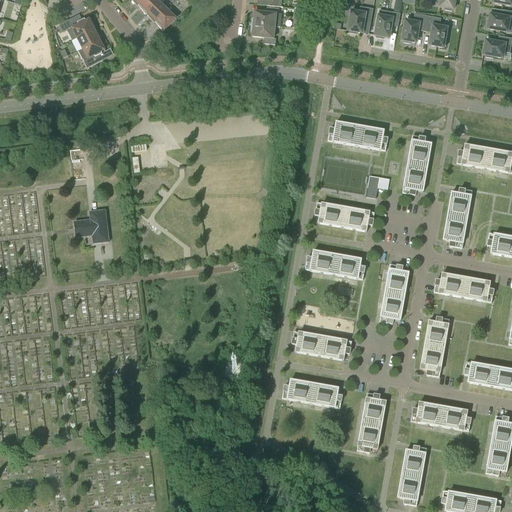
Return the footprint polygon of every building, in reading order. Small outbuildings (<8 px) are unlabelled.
[(146,16),(147,15),(159,3),(155,0),(144,0),(137,7),(137,8),(138,7),(146,16)] [(265,0),(268,0),(267,7),(281,8),(282,0),(265,0)] [(444,11),(452,13),(452,11),(453,11),(455,0),(441,0),(440,8),(444,9),(444,11)] [(3,12),(13,13),(14,2),(4,1),(3,12)] [(155,24),(167,11),(159,3),(147,15),(155,24)] [(349,33),(349,34),(356,36),(356,34),(362,35),(364,22),(370,24),(373,10),(360,8),(359,14),(351,13),(347,32),(349,33)] [(254,24),(254,26),(275,28),(276,16),(279,16),(279,10),(267,9),(267,14),(255,13),(254,18),(253,19),(253,23),(254,24)] [(167,11),(155,24),(163,33),(176,20),(167,11)] [(511,34),(511,12),(503,12),(502,18),(490,16),(489,22),(487,21),(486,28),(488,29),(487,30),(507,34),(511,34)] [(383,39),(389,40),(391,27),(397,28),(400,15),(393,14),(392,20),(378,17),(375,37),(376,37),(376,39),(379,40),(383,40),(383,39)] [(418,32),(425,33),(427,17),(414,15),(413,24),(405,22),(401,42),(403,42),(403,44),(404,44),(410,45),(410,43),(416,44),(418,32)] [(68,22),(77,39),(94,30),(89,21),(86,22),(85,20),(82,21),(79,16),(68,22)] [(427,17),(425,33),(431,34),(429,47),(443,49),(444,47),(445,47),(447,40),(445,39),(447,30),(439,28),(441,20),(427,17)] [(275,28),(254,26),(254,27),(252,28),(252,32),(253,33),(252,38),(264,39),(264,45),(276,46),(276,40),(274,40),(275,28)] [(77,39),(82,50),(99,41),(94,30),(77,39)] [(511,40),(499,38),(498,44),(485,42),(483,56),(485,57),(485,58),(492,60),(493,58),(502,60),(505,46),(511,47),(511,40)] [(99,41),(82,50),(78,52),(87,70),(103,62),(100,56),(102,55),(101,53),(105,51),(99,41)] [(65,51),(60,53),(63,60),(68,57),(65,51)] [(327,143),(356,148),(360,128),(336,124),(334,131),(330,130),(327,143)] [(360,128),(356,148),(385,153),(387,140),(383,139),(384,132),(360,128)] [(412,137),(407,166),(427,170),(431,146),(424,144),(425,140),(412,137)] [(456,166),(485,171),(488,151),(464,147),(463,154),(458,153),(456,166)] [(511,155),(488,151),(485,171),(511,175),(511,162),(511,158),(511,155)] [(427,170),(407,166),(402,195),(415,197),(416,193),(423,194),(427,170)] [(384,190),(390,191),(392,180),(372,176),(368,198),(382,201),(384,190)] [(451,194),(447,218),(467,222),(472,193),(459,190),(458,195),(451,194)] [(318,225),(342,229),(345,209),(316,204),(314,217),(319,218),(318,225)] [(345,209),(342,229),(366,234),(367,227),(372,227),(374,215),(345,209)] [(92,237),(93,245),(109,243),(105,211),(89,213),(90,221),(74,223),(76,239),(92,237)] [(467,222),(447,218),(443,242),(450,243),(449,248),(462,251),(467,222)] [(490,255),(511,259),(511,238),(489,235),(487,247),(491,248),(490,255)] [(305,272),(333,277),(337,257),(313,253),(312,260),(307,259),(305,272)] [(337,257),(333,277),(362,282),(365,269),(360,268),(361,261),(337,257)] [(389,266),(384,295),(404,299),(408,274),(401,273),(402,268),(389,266)] [(433,294),(462,299),(466,280),(442,275),(440,282),(436,282),(433,294)] [(466,280),(462,299),(491,305),(493,292),(489,291),(490,284),(466,280)] [(404,299),(384,295),(379,324),(392,326),(393,321),(400,323),(404,299)] [(428,323),(424,347),(444,351),(449,322),(436,319),(435,324),(428,323)] [(295,354),(319,358),(323,338),(294,333),(291,346),(296,347),(295,354)] [(323,338),(319,358),(343,362),(344,355),(349,356),(351,343),(323,338)] [(444,351),(424,347),(420,371),(427,372),(426,377),(439,379),(444,351)] [(365,361),(364,372),(385,374),(386,363),(365,361)] [(226,362),(224,374),(255,379),(257,367),(226,362)] [(467,384),(491,389),(495,369),(466,364),(464,376),(468,377),(467,384)] [(511,371),(495,369),(491,389),(511,392),(511,371)] [(282,400),(311,406),(314,386),(290,381),(289,388),(284,388),(282,400)] [(314,386),(311,406),(340,411),(342,398),(337,397),(338,390),(314,386)] [(367,395),(362,424),(381,427),(386,403),(379,402),(379,397),(367,395)] [(410,423),(439,428),(443,409),(419,404),(418,411),(413,410),(410,423)] [(443,409),(439,428),(468,433),(471,421),(466,420),(467,413),(443,409)] [(495,418),(490,447),(510,450),(511,440),(511,425),(508,425),(508,420),(495,418)] [(381,427),(362,424),(356,453),(369,455),(370,450),(377,451),(381,427)] [(510,450),(490,447),(485,475),(498,478),(499,473),(506,474),(510,450)] [(406,452),(401,476),(421,479),(426,450),(413,448),(413,453),(406,452)] [(421,479),(401,476),(397,500),(404,501),(403,506),(416,508),(421,479)] [(444,511),(469,511),(472,497),(443,492),(441,505),(446,506),(444,511)] [(472,497),(469,511),(499,511),(501,503),(472,497)]
